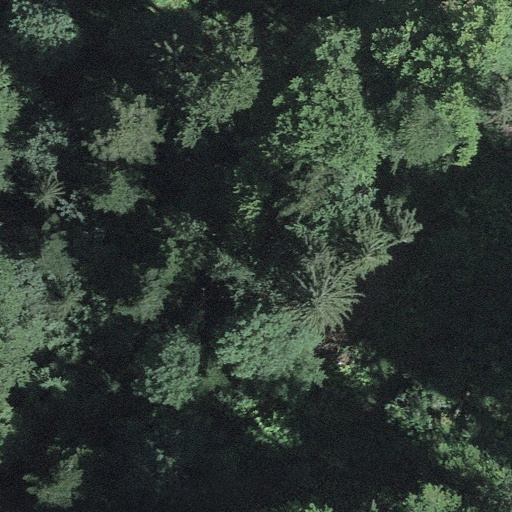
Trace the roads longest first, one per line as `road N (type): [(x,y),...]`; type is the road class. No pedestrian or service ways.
road 1 (track): [(511,269),(439,313),(339,432),(214,511)]
road 2 (track): [(37,0),(84,20),(195,0)]
